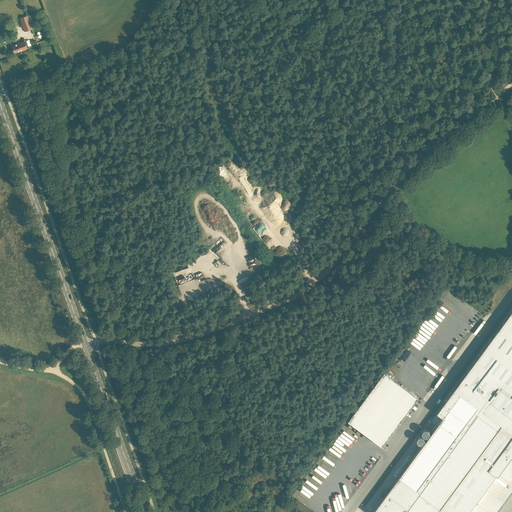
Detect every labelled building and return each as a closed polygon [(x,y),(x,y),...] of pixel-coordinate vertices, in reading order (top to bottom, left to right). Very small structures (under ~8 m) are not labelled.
[(25,32),(32,29),(29,20),(27,15),(20,18),(25,32)] [(14,53),(17,52),(27,48),(25,41),(12,45),(14,53)] [(469,511),(511,454),(511,311),(432,420),(438,424),(373,511),(469,511)] [(417,398),(383,373),(347,421),(381,446),(417,398)] [(331,444),(324,455),(336,462),(342,451),(331,444)]
